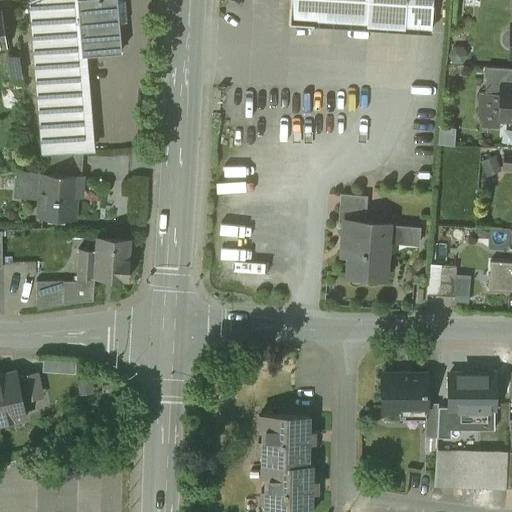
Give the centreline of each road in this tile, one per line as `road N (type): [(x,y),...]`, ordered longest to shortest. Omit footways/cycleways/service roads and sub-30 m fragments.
road 1 (secondary): [(190,0),(169,331)]
road 2 (residential): [(346,329),(344,481),(371,503),(435,511)]
road 3 (secondary): [(169,331),(160,511)]
road 4 (residential): [(346,329),(169,331)]
road 5 (residential): [(169,331),(0,335)]
road 6 (residential): [(511,334),(346,329)]
